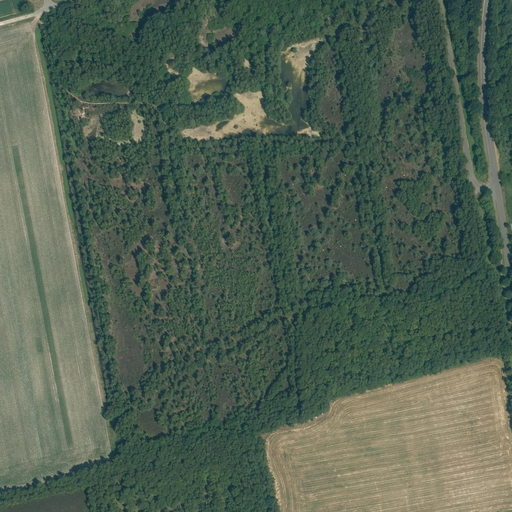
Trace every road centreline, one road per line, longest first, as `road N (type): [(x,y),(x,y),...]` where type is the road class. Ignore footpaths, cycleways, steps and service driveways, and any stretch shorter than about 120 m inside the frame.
road 1 (unclassified): [(511,289),(485,94),(488,0)]
road 2 (track): [(498,189),(478,186),(470,171),(437,0)]
